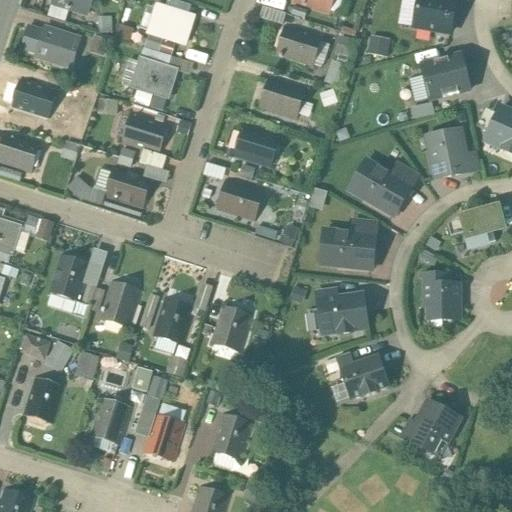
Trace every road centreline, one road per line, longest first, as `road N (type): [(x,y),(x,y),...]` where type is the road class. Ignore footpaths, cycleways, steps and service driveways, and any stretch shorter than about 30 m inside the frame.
road 1 (residential): [(511,186),(465,191),(439,205),(402,251),(394,310),(418,364)]
road 2 (residential): [(245,0),(171,235)]
road 3 (residential): [(171,235),(0,183)]
road 4 (residential): [(147,504),(0,458)]
